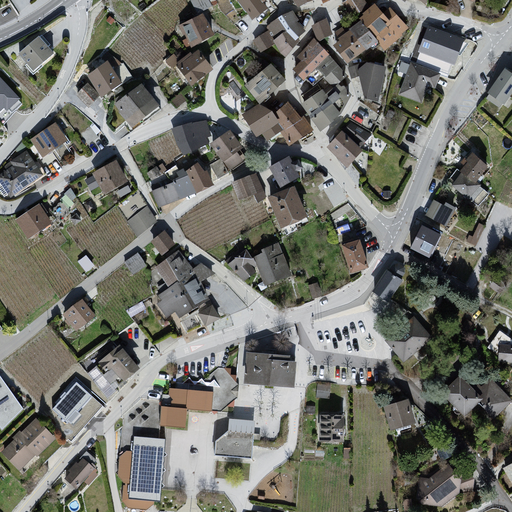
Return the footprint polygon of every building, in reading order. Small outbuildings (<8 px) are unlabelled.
[(193,0),(198,11),(212,5),(209,0),(193,0)] [(258,0),(236,0),(234,2),(251,22),(266,9),(261,4),(258,0)] [(363,19),(379,39),(386,46),(403,32),(376,0),(374,0),(358,13),(363,19)] [(206,9),(179,20),(186,41),(213,30),(206,9)] [(293,14),(284,19),(290,30),(300,40),(307,33),(293,14)] [(363,19),(332,44),(348,64),(379,39),(363,19)] [(328,23),(315,26),(320,40),(332,36),(328,23)] [(461,40),(425,27),(415,53),(451,66),(461,40)] [(290,30),(274,45),(285,56),(300,40),(290,30)] [(254,39),(259,48),(272,40),(267,31),(254,39)] [(40,37),(18,56),(34,74),(56,55),(40,37)] [(196,41),(170,62),(186,81),(212,60),(196,41)] [(316,42),(296,66),(309,77),(329,53),(316,42)] [(109,58),(90,71),(106,92),(124,79),(109,58)] [(347,77),(329,58),(317,70),(335,88),(347,77)] [(357,94),(386,99),(392,62),(363,58),(357,94)] [(438,69),(410,60),(398,99),(426,108),(438,69)] [(267,67),(246,86),(261,101),(282,82),(267,67)] [(511,79),(504,73),(482,101),(499,114),(511,97),(511,79)] [(0,80),(0,111),(4,108),(7,110),(18,100),(0,80)] [(88,105),(102,94),(91,80),(76,91),(88,105)] [(137,82),(111,107),(132,129),(158,104),(137,82)] [(326,85),(301,103),(320,129),(345,112),(326,85)] [(230,90),(219,97),(230,115),(242,107),(230,90)] [(273,98),(247,116),(265,141),(279,130),(293,150),(313,135),(290,103),(281,109),(273,98)] [(66,123),(41,141),(61,169),(86,151),(66,123)] [(195,124),(173,136),(182,152),(204,140),(195,124)] [(349,126),(329,147),(349,167),(370,146),(349,126)] [(228,133),(209,146),(224,167),(243,154),(228,133)] [(471,153),(449,185),(470,199),(492,166),(471,153)] [(32,154),(0,174),(0,188),(6,198),(44,174),(32,154)] [(293,154),(276,163),(285,180),(302,171),(293,154)] [(203,159),(151,186),(162,207),(214,181),(203,159)] [(113,162),(83,181),(102,212),(132,194),(113,162)] [(236,186),(244,205),(263,197),(255,178),(236,186)] [(297,180),(266,194),(283,231),(313,217),(297,180)] [(426,214),(448,223),(455,205),(433,197),(426,214)] [(45,204),(17,223),(29,241),(57,222),(45,204)] [(427,220),(414,245),(438,258),(451,233),(427,220)] [(361,233),(341,242),(354,272),(375,262),(361,233)] [(280,242),(252,255),(265,285),(293,272),(280,242)] [(139,251),(125,260),(133,271),(147,262),(139,251)] [(176,251),(157,267),(172,285),(151,303),(172,328),(212,294),(176,251)] [(388,272),(375,291),(388,300),(401,280),(400,279),(403,275),(403,269),(397,265),(392,268),(389,273),(388,272)] [(69,311),(83,329),(101,314),(87,296),(69,311)] [(212,306),(198,315),(206,327),(220,319),(212,306)] [(413,316),(390,338),(410,359),(433,338),(413,316)] [(123,337),(101,355),(123,381),(144,362),(123,337)] [(511,345),(499,345),(497,363),(511,364),(511,345)] [(291,355),(243,351),(241,383),(288,387),(291,355)] [(164,396),(162,427),(183,429),(184,411),(200,412),(221,413),(234,402),(238,398),(232,392),(239,386),(224,368),(218,367),(202,382),(189,382),(189,391),(180,390),(170,390),(169,397),(164,396)] [(0,417),(7,425),(32,403),(2,368),(0,370),(0,417)] [(463,368),(441,388),(463,413),(485,393),(463,368)] [(77,380),(54,406),(69,420),(93,394),(77,380)] [(409,401),(383,408),(390,433),(416,426),(409,401)] [(348,412),(318,411),(317,439),(346,440),(348,412)] [(37,414),(3,448),(25,470),(59,435),(37,414)] [(255,424),(213,421),(211,456),(252,458),(255,424)] [(123,485),(122,503),(128,510),(147,511),(154,506),(154,504),(161,505),(166,439),(134,436),(132,453),(126,453),(119,458),(118,478),(123,485)] [(85,455),(69,477),(84,488),(101,467),(85,455)] [(451,466),(420,478),(420,504),(442,508),(461,495),(462,480),(451,466)]
